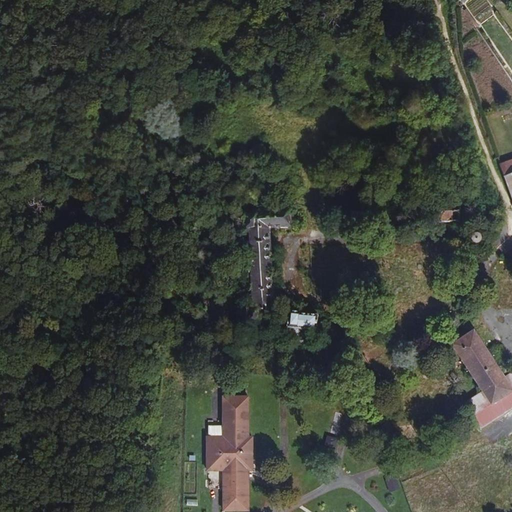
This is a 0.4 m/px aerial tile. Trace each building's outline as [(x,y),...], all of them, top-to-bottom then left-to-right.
[(476,28),(479,25),(467,8),(464,11),(476,28)] [(261,110),(290,110),(290,100),(261,100),(261,110)] [(156,139),(146,134),(142,141),(153,146),(156,139)] [(511,173),(511,160),(500,165),(504,177),(511,173)] [(290,226),(289,205),(260,207),(260,212),(252,212),(252,215),(241,215),(242,230),(247,229),(251,309),(247,310),(248,323),(260,322),(259,311),(273,310),(269,227),(290,226)] [(466,210),(434,212),(435,223),(462,221),(462,217),(466,217),(466,210)] [(316,328),(320,328),(323,325),(323,322),(321,318),(317,317),(317,315),(301,313),(301,311),(288,310),(287,328),(288,328),(287,338),(289,341),(311,343),(314,340),(314,331),(316,331),(316,328)] [(511,372),(504,378),(473,331),(453,345),(483,392),(463,404),(480,429),(511,408),(511,372)] [(206,437),(206,470),(222,470),(226,470),(226,475),(222,475),(223,510),(247,510),(247,475),(243,475),(243,470),(247,470),(251,470),(251,437),(247,437),(246,399),(247,397),(222,397),(222,432),(226,432),(226,437),(222,437),(206,437)]
